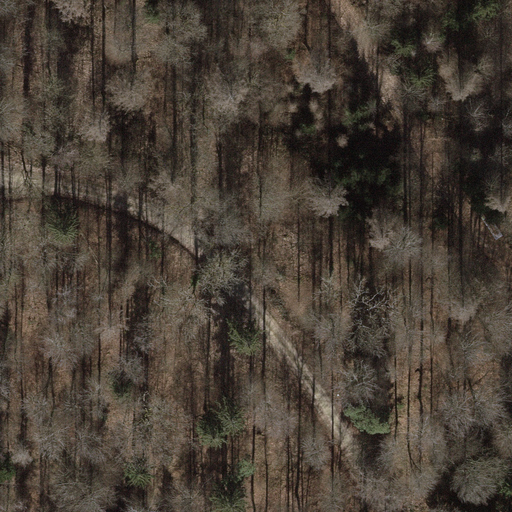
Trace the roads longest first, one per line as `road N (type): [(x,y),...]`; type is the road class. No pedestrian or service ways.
road 1 (track): [(384,511),(319,401),(242,298),(168,226),(77,185),(0,176)]
road 2 (track): [(336,0),(511,272)]
